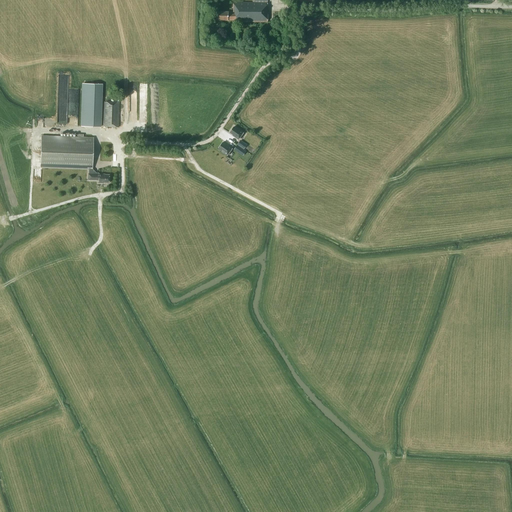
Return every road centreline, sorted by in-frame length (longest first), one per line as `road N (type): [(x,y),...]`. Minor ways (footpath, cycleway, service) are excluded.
road 1 (unclassified): [(124,141),(209,139),(262,67),(297,54),(301,10),(511,6)]
road 2 (track): [(182,144),(198,170),(279,214),(275,231)]
road 3 (track): [(15,218),(118,194),(122,170)]
